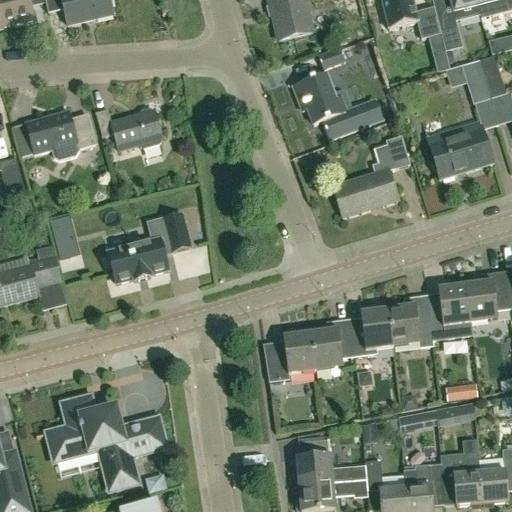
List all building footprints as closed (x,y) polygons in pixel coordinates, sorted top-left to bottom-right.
[(44,0),(0,0),(0,29),(33,22),(29,5),(45,2),(44,0)] [(108,0),(61,0),(64,13),(67,28),(112,17),(108,0)] [(267,0),(278,42),(311,34),(302,0),(267,0)] [(415,16),(410,0),(380,0),(389,34),(416,27),(421,43),(440,38),(433,11),(415,16)] [(482,21),(476,0),(449,0),(450,1),(432,6),(433,11),(440,38),(445,55),(461,50),(455,24),(480,18),(481,22),(482,21)] [(511,13),(511,0),(476,0),(482,21),(511,13)] [(346,65),(340,51),(340,50),(318,59),(324,74),(346,65)] [(493,58),(477,63),(488,101),(505,96),(493,58)] [(496,127),(488,101),(477,63),(460,68),(480,132),(481,132),(496,127)] [(341,93),(333,96),(325,76),(293,88),(302,113),(308,111),(314,128),(347,115),(346,114),(352,112),(346,95),(341,93)] [(161,141),(154,115),(150,112),(142,114),(140,119),(111,127),(107,112),(94,115),(101,140),(112,137),(116,153),(137,148),(144,153),(159,149),(161,141)] [(34,158),(51,154),(54,161),(59,164),(76,160),(80,152),(94,147),(87,122),(72,127),(69,114),(25,126),(34,158)] [(481,132),(480,132),(429,148),(439,182),(491,166),(481,132)] [(342,221),(397,203),(388,175),(410,168),(401,139),(387,144),(388,148),(374,153),(378,167),(372,169),(374,177),(332,190),(342,221)] [(0,164),(0,172),(1,173),(8,198),(25,193),(16,160),(0,164)] [(149,227),(153,245),(108,256),(116,287),(133,283),(134,285),(150,281),(150,279),(168,274),(163,254),(171,252),(171,251),(172,255),(190,251),(181,219),(149,227)] [(53,258),(28,264),(27,261),(0,267),(0,308),(38,299),(36,289),(59,283),(53,258)] [(511,272),(503,274),(508,311),(511,310),(511,272)] [(508,311),(503,274),(480,277),(482,286),(464,288),(465,292),(469,322),(496,318),(496,313),(508,311)] [(469,322),(465,292),(464,288),(449,290),(449,294),(436,296),(437,302),(426,304),(430,336),(444,334),(445,342),(471,338),(469,322)] [(432,348),(430,336),(426,304),(425,299),(403,302),(404,310),(387,313),(387,316),(392,347),(419,343),(420,350),(432,348)] [(392,350),(392,347),(387,316),(360,320),(360,321),(348,323),(353,360),(367,358),(366,353),(392,350)] [(353,360),(348,323),(326,326),(327,334),(309,337),(310,340),(314,370),(342,367),(341,362),(353,360)] [(497,349),(509,347),(506,328),(494,330),(497,349)] [(314,370),(310,340),(282,344),(283,350),(270,352),(275,384),(289,382),(289,378),(315,374),(314,370)] [(94,416),(90,400),(63,407),(69,431),(48,436),(53,458),(81,451),(83,456),(99,452),(110,492),(137,486),(130,458),(165,450),(158,422),(121,432),(115,411),(94,416)] [(511,401),(500,403),(503,418),(511,416),(511,401)] [(366,483),(365,468),(331,471),(330,454),(328,454),(327,443),(298,446),(299,460),(296,461),(298,489),(366,483)] [(504,473),(479,475),(479,476),(482,507),(507,504),(506,493),(511,492),(511,451),(502,453),(504,473)] [(0,489),(21,484),(14,455),(0,458),(0,489)] [(479,476),(479,475),(478,455),(465,457),(466,465),(440,467),(444,508),(456,507),(456,509),(482,507),(479,476)] [(405,511),(404,492),(380,494),(377,464),(365,465),(366,483),(367,496),(368,511),(405,511)] [(432,511),(432,509),(444,508),(440,467),(414,470),(415,473),(403,474),(405,492),(404,492),(405,511),(432,511)] [(334,511),(334,499),(367,496),(366,483),(298,489),(299,501),(295,502),(296,511),(334,511)] [(8,496),(9,511),(25,511),(23,495),(8,496)]
